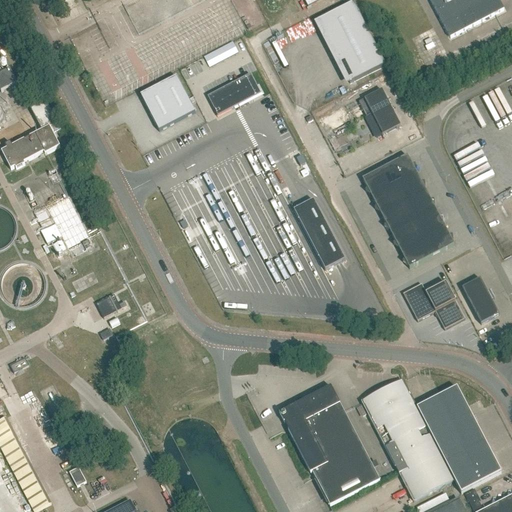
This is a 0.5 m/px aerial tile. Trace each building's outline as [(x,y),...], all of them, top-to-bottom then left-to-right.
[(429,0),(450,40),(496,16),(504,12),(498,0),(429,0)] [(398,9),(402,15),(412,10),(408,3),(398,9)] [(318,23),(350,85),(386,67),(354,4),(318,23)] [(0,90),(2,94),(18,85),(11,72),(0,77),(0,90)] [(218,118),(261,95),(251,76),(208,98),(218,118)] [(196,114),(177,78),(141,97),(159,133),(196,114)] [(377,138),(382,135),(383,137),(401,127),(382,91),(359,104),(377,138)] [(42,132),(12,148),(10,145),(6,147),(7,150),(2,153),(11,171),(15,169),(16,171),(26,166),(25,164),(44,154),(45,156),(60,148),(54,136),(61,132),(46,104),(32,111),(42,132)] [(306,165),(302,157),(297,160),(301,168),(306,165)] [(390,189),(417,175),(416,173),(416,166),(413,166),(408,157),(381,172),(390,189)] [(372,199),(390,189),(381,172),(363,181),(368,190),(366,192),(371,197),(372,199)] [(400,207),(427,193),(425,191),(426,190),(425,184),(422,184),(417,175),(390,189),(400,207)] [(195,195),(208,188),(203,178),(190,184),(195,195)] [(382,217),(400,207),(390,189),(372,199),(377,208),(375,210),(380,214),(382,217)] [(409,225),(436,210),(435,208),(434,201),(431,202),(427,193),(400,207),(409,225)] [(92,241),(69,196),(46,208),(46,207),(37,212),(37,211),(34,212),(59,260),(68,255),(69,256),(70,255),(73,259),(94,248),(91,241),(92,241)] [(345,262),(314,202),(294,212),(326,272),(345,262)] [(391,234),(409,225),(400,207),(382,217),(386,226),(384,228),(390,232),(391,234)] [(418,243),(445,228),(444,226),(444,219),(441,219),(436,210),(409,225),(418,243)] [(400,252),(418,243),(409,225),(391,234),(396,243),(394,245),(399,250),(400,252)] [(418,243),(428,261),(455,246),(454,244),(453,237),(450,237),(445,228),(418,243)] [(410,270),(428,261),(418,243),(400,252),(405,261),(403,263),(408,268),(409,267),(410,270)] [(482,326),(500,316),(481,280),(463,290),(482,326)] [(446,284),(427,295),(422,287),(422,286),(403,296),(404,297),(404,296),(418,323),(435,315),(437,320),(438,319),(445,331),(444,331),(445,332),(465,321),(446,284)] [(104,321),(122,311),(115,297),(97,307),(104,321)] [(104,342),(113,336),(110,330),(100,335),(104,342)] [(14,375),(29,368),(25,361),(10,368),(14,375)] [(454,480),(418,409),(404,382),(363,403),(413,501),(454,480)] [(307,402),(356,496),(381,483),(332,389),(328,391),(307,402)] [(460,494),(502,472),(494,457),(491,458),(486,448),(491,446),(488,441),(484,444),(479,434),(481,433),(458,389),(418,409),(454,480),(460,491),(459,492),(460,494)] [(332,509),(356,496),(307,402),(281,416),(312,475),(314,474),(332,509)] [(354,404),(345,409),(348,415),(357,410),(354,404)] [(4,416),(0,417),(0,449),(28,511),(29,511),(45,505),(4,416)] [(79,469),(70,474),(78,489),(87,484),(79,469)] [(474,511),(511,511),(511,497),(484,511),(483,511),(480,504),(481,503),(476,493),(475,491),(466,496),(474,511)] [(464,511),(459,500),(436,511),(464,511)] [(135,511),(131,503),(112,511),(135,511)]
